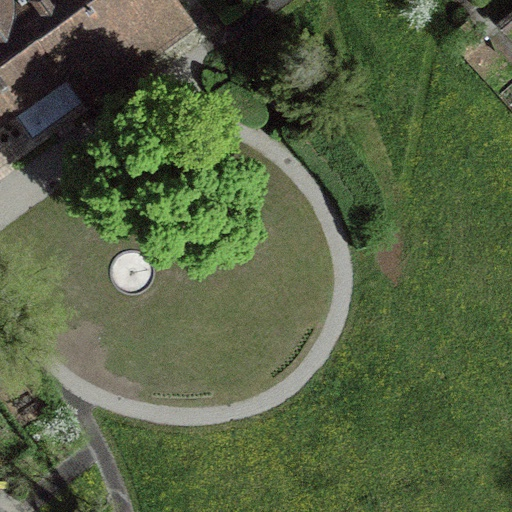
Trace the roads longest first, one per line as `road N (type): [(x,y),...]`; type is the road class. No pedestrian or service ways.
road 1 (track): [(154,96),(195,105),(276,150),(321,202),(339,247),(342,286),(334,325),(305,372),(262,401),(222,413),(139,410),(68,383),(24,337),(0,290)]
road 2 (track): [(283,0),(0,202)]
road 3 (track): [(117,511),(68,383)]
